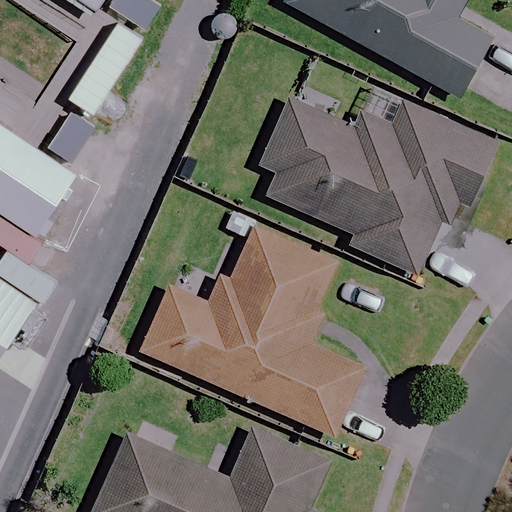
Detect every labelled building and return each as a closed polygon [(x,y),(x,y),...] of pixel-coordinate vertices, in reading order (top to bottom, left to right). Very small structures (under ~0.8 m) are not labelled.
[(88,0),(104,10),(110,0),(88,0)] [(469,0),(292,0),(290,4),(465,97),(495,40),(458,20),(469,0)] [(440,232),(449,236),(463,205),(474,211),(504,146),(408,102),(396,128),(364,113),(358,129),(293,99),(263,164),(281,172),(270,195),(356,236),(353,244),(420,275),(440,232)] [(94,191),(0,127),(0,219),(52,254),(94,191)] [(225,246),(203,295),(172,281),(141,351),(340,440),(371,370),(320,348),(335,316),(319,309),(339,265),(256,228),(244,255),(225,246)] [(0,381),(43,318),(0,288),(0,381)] [(310,511),(333,461),(258,428),(243,460),(216,448),(208,468),(132,434),(97,511),(310,511)]
